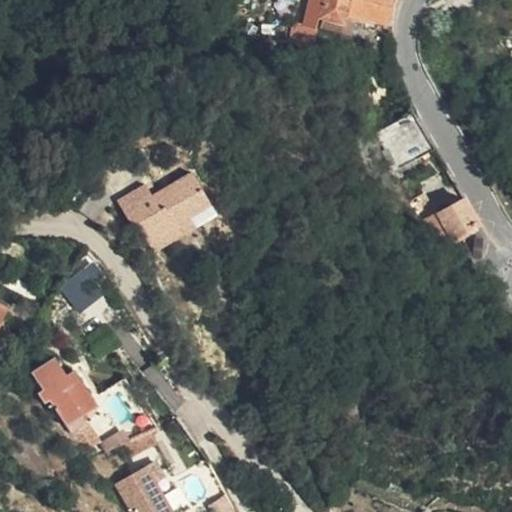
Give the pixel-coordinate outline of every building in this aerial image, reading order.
[(326,0),(319,23),(339,29),(345,13),(389,26),(398,0),(326,0)] [(435,151),(412,110),(374,132),(399,181),(435,151)] [(192,212),(189,213),(184,216),(179,203),(150,215),(161,244),(166,242),(177,273),(244,246),(226,199),(202,208),(205,216),(196,220),(192,212)] [(442,220),(460,245),(480,228),(461,205),(442,220)] [(202,208),(192,212),(196,220),(205,216),(202,208)] [(450,252),(460,245),(442,220),(434,227),(450,252)] [(443,257),(450,252),(434,227),(425,233),(443,257)] [(93,261),(58,287),(76,312),(111,287),(93,261)] [(0,325),(10,331),(21,308),(0,296),(0,325)] [(110,355),(128,345),(117,328),(99,337),(110,355)] [(0,346),(12,354),(23,340),(12,333),(5,342),(0,340),(0,346)] [(37,366),(71,431),(88,423),(83,414),(99,406),(85,377),(75,382),(71,373),(60,353),(37,366)] [(80,368),(71,373),(75,382),(85,377),(80,368)] [(88,423),(71,431),(67,434),(76,452),(97,442),(88,423)] [(103,455),(122,445),(117,435),(99,445),(103,455)] [(160,464),(151,470),(160,486),(168,481),(160,464)] [(173,511),(160,486),(151,470),(122,485),(136,511),(173,511)] [(212,511),(233,511),(227,498),(210,506),(212,511)]
